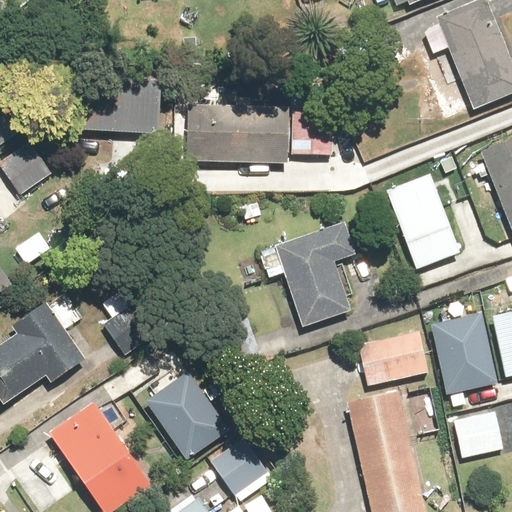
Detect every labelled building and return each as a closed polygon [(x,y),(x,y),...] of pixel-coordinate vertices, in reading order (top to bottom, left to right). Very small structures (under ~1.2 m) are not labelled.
[(402,0),(407,11),(435,0),(402,0)] [(511,73),(483,2),(434,21),(472,115),(511,98),(511,73)] [(185,109),(185,166),(283,167),(284,111),(185,109)] [(35,140),(0,163),(0,165),(23,200),(59,176),(35,140)] [(511,142),(479,156),(511,238),(511,142)] [(430,178),(383,195),(413,274),(459,257),(430,178)] [(342,228),(273,251),(300,331),(350,315),(333,267),(353,261),(342,228)] [(40,234),(17,252),(30,270),(54,252),(40,234)] [(0,271),(0,294),(11,287),(0,271)] [(14,338),(0,347),(0,408),(1,410),(43,380),(49,389),(85,364),(44,306),(9,331),(14,338)] [(477,316),(427,328),(445,399),(494,388),(477,316)] [(425,333),(363,347),(372,388),(434,374),(425,333)] [(188,375),(143,406),(182,464),(228,434),(188,375)] [(422,511),(395,395),(344,407),(369,511),(422,511)] [(118,511),(149,491),(91,407),(45,438),(95,511),(118,511)] [(501,412),(458,423),(467,460),(510,449),(501,412)] [(248,438),(212,463),(241,506),(277,481),(248,438)] [(202,511),(195,502),(180,511),(202,511)]
